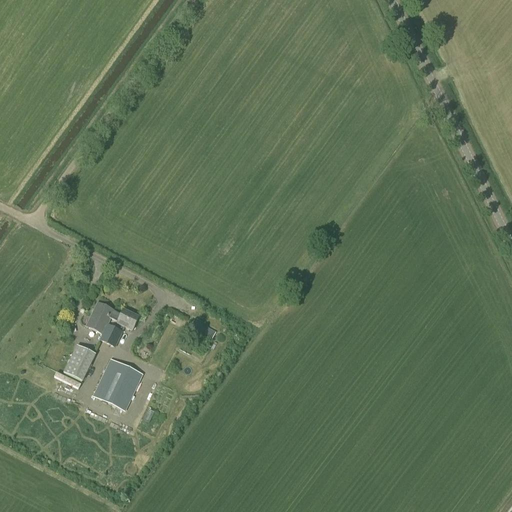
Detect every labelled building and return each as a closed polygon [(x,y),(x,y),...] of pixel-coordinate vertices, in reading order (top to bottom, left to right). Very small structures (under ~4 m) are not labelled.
[(97,304),(86,328),(101,335),(98,342),(115,350),(123,334),(107,326),(110,320),(117,323),(116,325),(132,332),(138,319),(123,312),(121,316),(97,304)] [(210,342),(215,333),(193,321),(189,330),(210,342)] [(146,340),(155,335),(148,323),(139,328),(146,340)] [(64,374),(82,384),(95,357),(77,348),(64,374)] [(125,414),(142,376),(110,360),(92,398),(125,414)] [(82,397),(73,392),(78,383),(67,377),(56,396),(76,407),(82,397)] [(143,394),(137,415),(145,417),(151,396),(143,394)]
